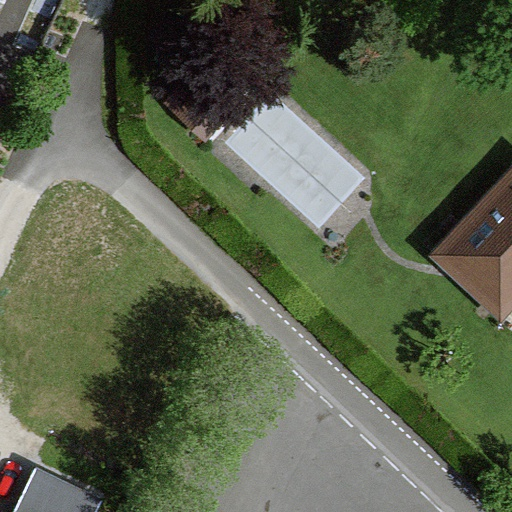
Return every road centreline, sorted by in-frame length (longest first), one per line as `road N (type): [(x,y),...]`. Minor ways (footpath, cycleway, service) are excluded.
road 1 (residential): [(84,146),(475,511)]
road 2 (residential): [(84,146),(81,106),(96,0)]
